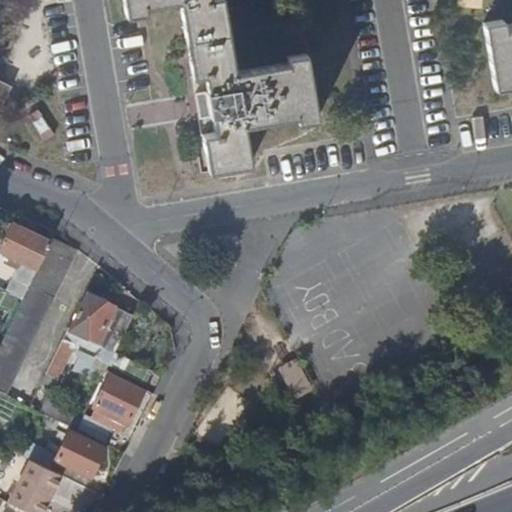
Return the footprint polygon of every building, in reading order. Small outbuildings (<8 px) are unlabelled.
[(122,0),(125,19),(145,16),(144,10),(179,4),(198,111),(209,175),(250,167),(244,128),(298,119),(299,124),(318,121),(306,54),(287,57),(288,63),(235,72),(222,0),(122,0)] [(511,24),(504,26),(503,20),(483,24),(494,91),(511,88),(511,24)] [(12,87),(0,81),(0,105),(1,106),(0,107),(2,107),(12,87)] [(27,289),(50,243),(12,223),(0,245),(0,250),(6,253),(1,262),(22,272),(12,294),(22,299),(27,289)] [(52,238),(50,243),(27,289),(22,299),(11,323),(1,344),(0,345),(0,390),(6,394),(76,251),(52,238)] [(68,326),(45,372),(57,378),(74,342),(79,332),(101,343),(116,350),(134,315),(108,302),(101,299),(88,292),(70,328),(68,326)] [(104,293),(101,299),(108,302),(111,297),(104,293)] [(79,332),(74,342),(89,349),(91,350),(95,349),(99,347),(101,343),(79,332)] [(88,377),(94,360),(80,355),(73,371),(88,377)] [(112,356),(106,369),(111,371),(144,388),(150,375),(112,356)] [(297,358),(278,368),(295,400),(314,390),(297,358)] [(128,422),(145,388),(144,388),(111,371),(94,405),(106,411),(119,418),(128,422)] [(117,423),(119,418),(106,411),(103,416),(117,423)] [(85,412),(77,428),(107,443),(115,427),(85,412)] [(90,476),(105,446),(70,429),(56,459),(90,476)] [(44,511),(63,475),(32,460),(10,502),(30,511),(44,511)]
